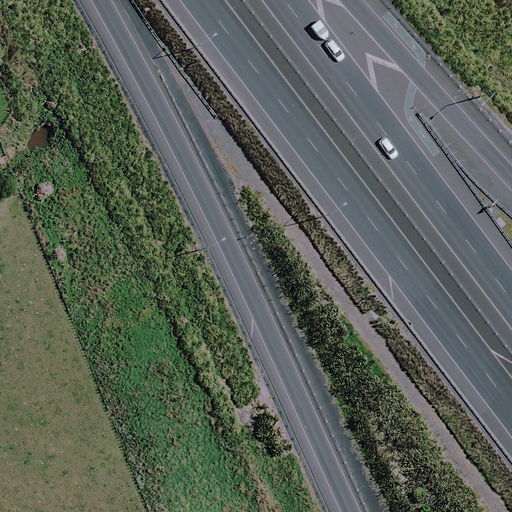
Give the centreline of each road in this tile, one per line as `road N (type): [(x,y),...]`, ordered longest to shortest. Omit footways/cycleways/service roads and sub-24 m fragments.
road 1 (track): [(136,67),(190,90),(488,511)]
road 2 (motorway): [(346,511),(97,0)]
road 3 (motorway): [(511,408),(202,0)]
road 4 (motorway): [(283,0),(511,296)]
road 5 (motorway): [(350,0),(511,172)]
